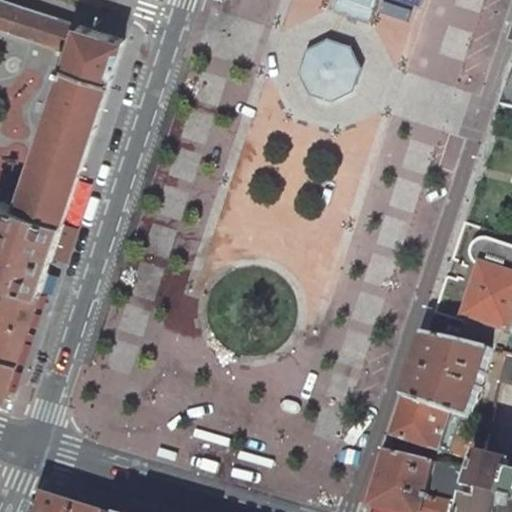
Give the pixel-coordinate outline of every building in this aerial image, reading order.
[(25,6),(6,0),(0,0),(0,22),(73,47),(80,24),(25,6)] [(126,39),(80,24),(73,47),(68,61),(63,60),(60,68),(65,70),(21,205),(65,221),(126,39)] [(305,77),(315,97),(337,104),(358,94),(365,71),(355,51),(333,43),(312,54),(305,77)] [(21,205),(3,200),(0,210),(0,276),(2,278),(12,281),(42,291),(65,221),(21,205)] [(481,240),(478,242),(477,243),(474,245),(473,247),(472,249),(471,253),(471,255),(471,257),(472,260),(473,262),(475,265),(477,267),(479,268),(481,269),(466,317),(469,318),(461,343),(495,351),(496,351),(504,328),(511,330),(511,246),(489,240),(486,240),(483,240),(481,240)] [(0,393),(7,396),(42,291),(12,281),(3,307),(6,308),(0,327),(0,284),(2,278),(0,276),(0,393)] [(461,343),(428,335),(407,399),(454,412),(472,418),(495,351),(461,343)] [(511,354),(508,354),(501,381),(511,383),(511,354)] [(454,412),(407,399),(394,436),(451,454),(456,438),(446,434),(454,412)] [(436,463),(389,453),(373,506),(394,511),(469,511),(480,473),(463,470),(457,495),(430,489),(436,463)] [(480,473),(469,511),(511,511),(511,463),(484,457),(480,473)] [(103,511),(45,494),(39,511),(103,511)]
